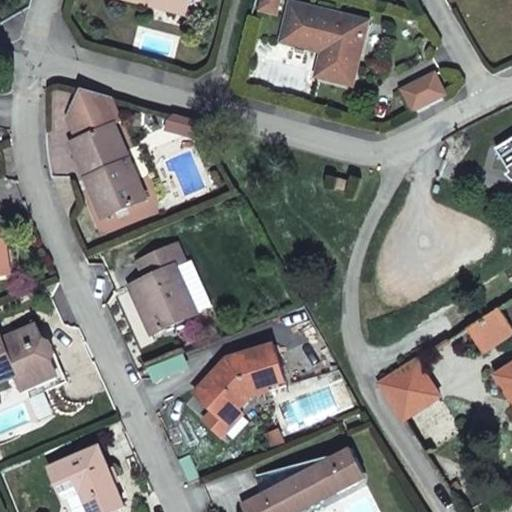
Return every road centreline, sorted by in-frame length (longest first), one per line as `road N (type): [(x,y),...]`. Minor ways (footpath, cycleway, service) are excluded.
road 1 (residential): [(41,54),(23,108),(32,166),(111,371),(179,511)]
road 2 (residential): [(403,151),(359,248),(354,363),(445,511)]
road 3 (residential): [(403,151),(41,54)]
